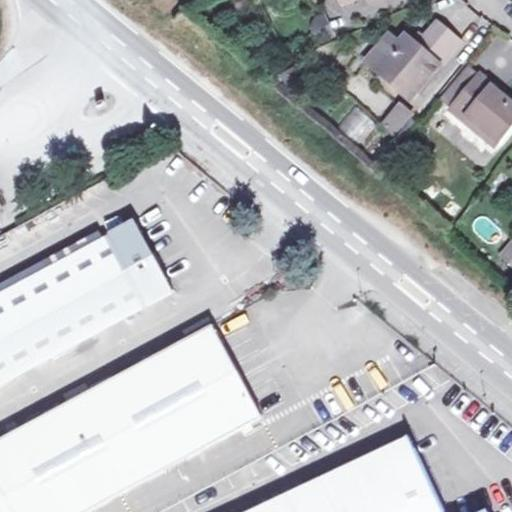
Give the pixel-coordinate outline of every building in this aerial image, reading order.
[(400,45),(390,37),(372,59),(415,95),(439,67),(441,68),(461,45),(439,26),(426,42),(421,49),(414,44),(406,38),(400,45)] [(474,68),(507,85),(511,74),(511,43),(492,34),(474,68)] [(420,37),(414,44),(421,49),(426,42),(420,37)] [(491,86),(455,106),(451,111),(464,122),(467,118),(498,143),(511,125),(511,107),(491,90),(493,87),(491,86)] [(391,132),(409,110),(398,101),(380,122),(391,132)] [(337,130),(355,144),(374,121),(355,106),(337,130)] [(143,133),(124,139),(128,152),(147,145),(143,133)] [(435,180),(422,193),(444,215),(457,202),(435,180)] [(135,225),(0,298),(0,389),(173,297),(135,225)] [(511,237),(498,254),(511,265),(511,237)] [(0,511),(92,511),(264,421),(214,328),(17,436),(0,444),(0,511)] [(0,444),(17,436),(10,424),(0,429),(0,444)] [(441,511),(409,442),(259,511),(441,511)]
